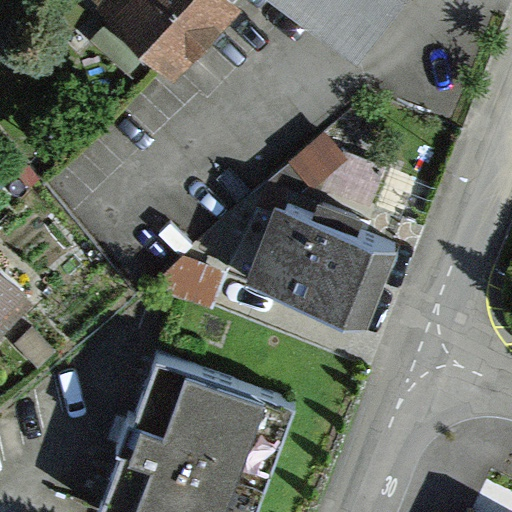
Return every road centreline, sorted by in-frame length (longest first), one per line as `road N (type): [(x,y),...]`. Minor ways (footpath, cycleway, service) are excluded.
road 1 (residential): [(511,113),(419,349)]
road 2 (residential): [(419,349),(356,511)]
